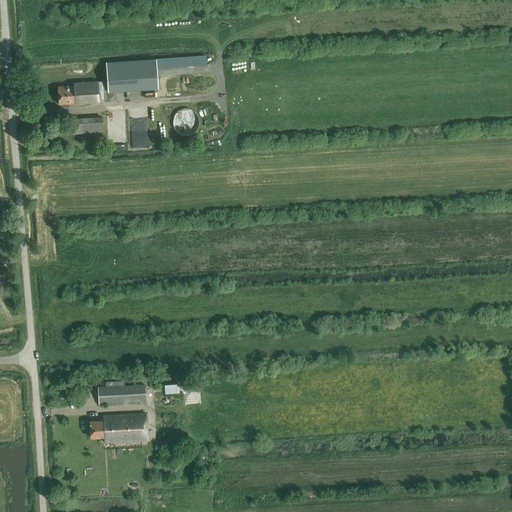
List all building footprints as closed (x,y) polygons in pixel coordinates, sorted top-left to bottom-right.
[(156,60),(106,63),(108,91),(158,88),(156,60)] [(74,85),(57,86),(59,104),(99,102),(99,99),(106,99),(106,81),(96,81),(96,82),(74,83),(74,85)] [(186,135),(187,135),(189,135),(190,134),(192,134),(193,133),(194,132),(195,131),(196,130),(197,129),(198,128),(198,127),(199,126),(199,124),(199,123),(199,122),(199,120),(199,119),(199,117),(198,116),(197,114),(196,113),(195,112),(194,111),(193,110),(191,109),(190,109),(189,109),(187,108),(186,108),(185,108),(182,109),(181,109),(180,110),(179,110),(177,111),(176,112),(175,113),(174,115),(174,116),(173,117),(173,119),(172,120),(172,122),(172,124),(173,125),(173,126),(174,128),(174,129),(175,130),(176,131),(177,132),(178,132),(179,133),(180,134),(181,134),(183,135),(184,135),(186,135)] [(153,142),(160,142),(160,133),(164,132),(163,116),(152,116),(153,142)] [(104,134),(103,119),(79,120),(79,135),(104,134)] [(125,386),(124,381),(104,382),(104,387),(99,387),(99,403),(145,401),(145,385),(125,386)] [(165,388),(165,397),(180,397),(180,387),(165,388)] [(147,439),(146,413),(103,415),(103,420),(90,421),(91,437),(104,436),(104,441),(147,439)] [(176,426),(175,418),(163,419),(163,427),(176,426)]
